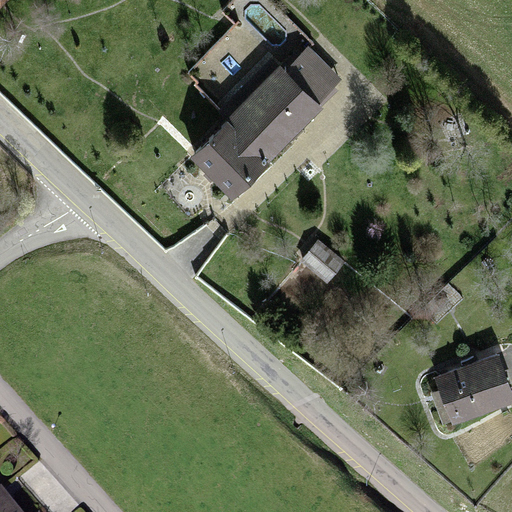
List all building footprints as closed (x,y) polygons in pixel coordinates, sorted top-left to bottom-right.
[(303,52),(280,76),(312,107),(335,83),(303,52)] [(277,73),(192,161),(231,199),(316,110),(312,107),(280,76),(277,73)] [(320,240),(303,259),(326,280),(343,262),(320,240)] [(493,359),(436,382),(453,426),(510,404),(493,359)] [(9,511),(1,501),(0,501),(0,511),(9,511)]
